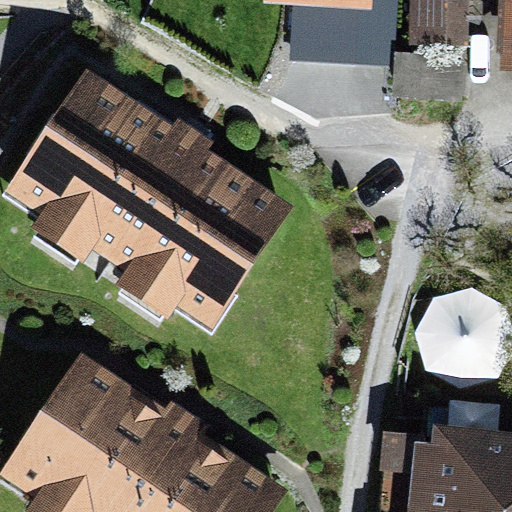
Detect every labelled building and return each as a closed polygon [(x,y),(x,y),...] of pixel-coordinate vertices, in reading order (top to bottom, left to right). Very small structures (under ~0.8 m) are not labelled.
[(367,0),(296,0),(293,56),(355,60),(358,0),(368,1),(367,0)] [(394,92),(458,94),(459,55),(427,54),(428,32),(461,33),(461,0),(418,0),(418,32),(422,32),(421,56),(395,56),(394,92)] [(511,0),(500,0),(498,55),(511,56),(511,0)] [(174,125),(169,132),(88,80),(16,191),(214,318),(284,209),(201,156),(207,147),(192,137),(174,125)] [(169,408),(164,416),(87,365),(14,475),(69,511),(262,511),(277,490),(199,439),(205,431),(185,418),(169,408)] [(422,452),(423,444),(388,440),(380,511),(511,511),(511,453),(440,445),(439,454),(422,452)]
